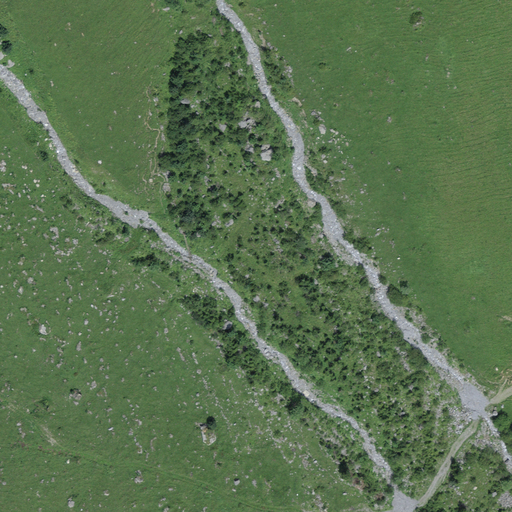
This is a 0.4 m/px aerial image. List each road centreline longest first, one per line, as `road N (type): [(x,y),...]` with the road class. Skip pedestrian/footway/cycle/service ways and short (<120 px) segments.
road 1 (track): [(0,397),(69,453),(307,511)]
road 2 (track): [(393,511),(422,501),(482,409),(511,391)]
